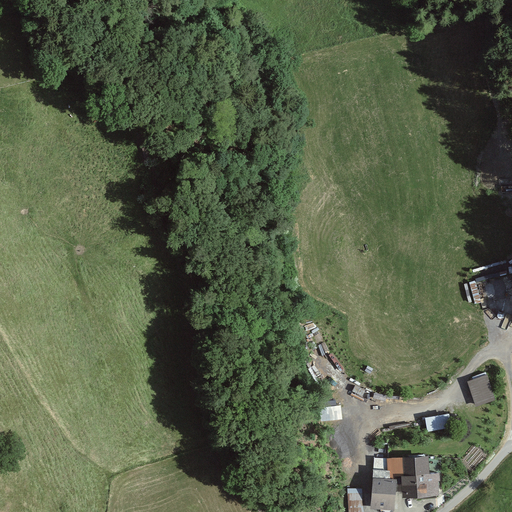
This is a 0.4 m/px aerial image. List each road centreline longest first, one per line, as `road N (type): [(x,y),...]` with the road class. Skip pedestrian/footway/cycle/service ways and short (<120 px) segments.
road 1 (track): [(370,511),(369,426),(436,405),(482,356),(507,353)]
road 2 (track): [(511,150),(490,79),(487,0)]
